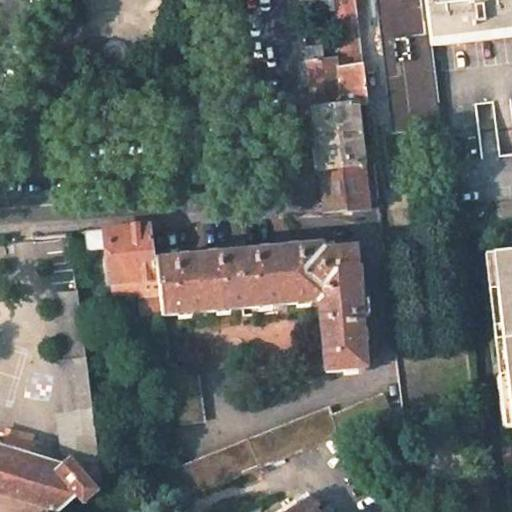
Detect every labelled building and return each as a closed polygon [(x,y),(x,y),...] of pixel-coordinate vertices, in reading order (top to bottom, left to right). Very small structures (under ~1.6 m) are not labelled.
[(335,0),(342,58),(361,56),(356,15),(354,0),(335,0)] [(374,0),(391,133),(441,127),(431,47),(425,0),(374,0)] [(511,0),(425,0),(431,47),(511,36),(511,0)] [(312,4),(303,4),(304,14),(314,13),(312,4)] [(367,99),(361,56),(342,58),(335,59),(324,60),(323,45),(305,47),(312,111),(358,107),(367,106),(367,99)] [(358,107),(312,111),(319,168),(364,166),(358,107)] [(374,165),(364,166),(369,210),(379,209),(374,165)] [(364,166),(319,168),(324,210),(324,213),(369,210),(364,166)] [(156,263),(151,226),(107,230),(109,249),(114,284),(114,294),(142,291),(144,314),(163,313),(158,280),(156,263)] [(107,230),(86,232),(88,251),(109,249),(107,230)] [(229,256),(156,263),(158,280),(163,313),(163,316),(320,302),(326,369),(326,373),(365,369),(359,299),(355,251),(321,254),(321,248),(229,256)] [(511,253),(493,255),(498,300),(503,342),(511,340),(511,253)] [(75,291),(51,294),(59,361),(70,359),(68,340),(82,338),(75,291)] [(68,340),(70,359),(59,361),(56,361),(72,464),(85,455),(95,453),(82,338),(68,340)] [(511,340),(503,342),(507,377),(511,417),(511,340)] [(196,362),(169,366),(177,425),(204,421),(196,362)] [(383,395),(390,409),(401,404),(399,389),(383,395)] [(328,409),(182,467),(185,496),(338,434),(342,441),(395,420),(390,409),(383,395),(332,416),(328,409)] [(61,474),(0,455),(0,494),(58,511),(76,495),(83,504),(96,493),(72,464),(61,474)] [(318,511),(310,498),(289,511),(318,511)]
